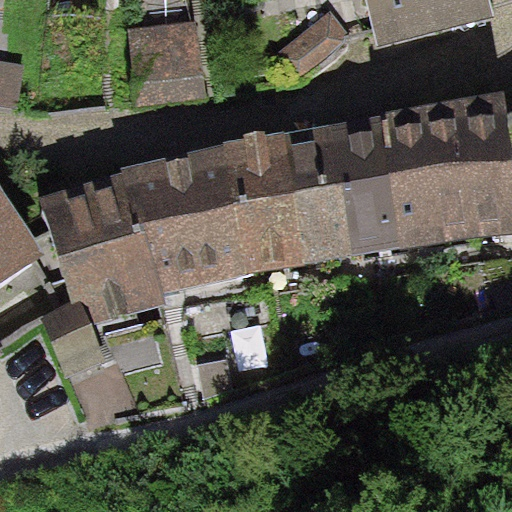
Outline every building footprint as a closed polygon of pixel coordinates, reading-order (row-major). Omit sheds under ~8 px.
[(367,0),(381,50),(494,20),(489,0),(367,0)] [(329,19),(280,61),(304,88),(352,46),(329,19)] [(200,43),(133,50),(139,105),(206,98),(200,43)] [(0,69),(0,115),(31,117),(33,71),(0,69)] [(511,159),(505,114),(388,134),(404,245),(511,227),(511,159)] [(352,254),(404,245),(388,134),(336,144),(352,254)] [(352,254),(336,144),(283,152),(300,264),(352,254)] [(300,264),(283,152),(228,163),(249,272),(300,264)] [(249,272),(228,163),(127,188),(160,291),(175,288),(249,272)] [(165,304),(160,291),(127,188),(41,213),(75,309),(44,327),(69,376),(103,360),(86,323),(165,304)] [(0,282),(33,260),(0,209),(0,282)]
